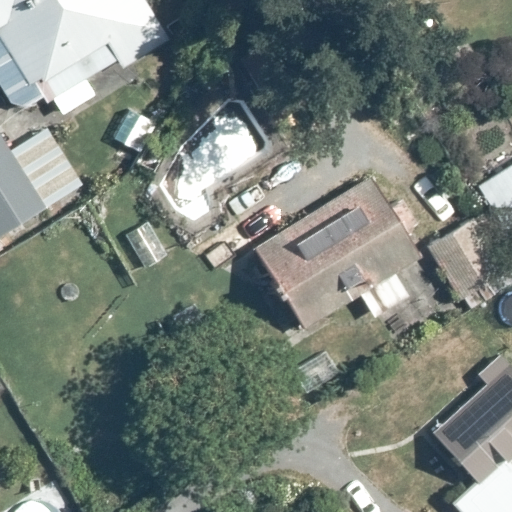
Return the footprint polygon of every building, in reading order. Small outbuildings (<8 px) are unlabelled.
[(0,0),(0,84),(16,111),(38,98),(45,110),(55,104),(61,113),(92,94),(82,78),(116,57),(121,65),(166,38),(143,0),(0,0)] [(0,236),(84,181),(46,123),(6,149),(0,140),(0,236)] [(511,164),(478,180),(505,237),(511,233),(511,164)] [(416,292),(397,261),(429,240),(381,166),(253,248),(301,322),(356,287),(376,317),(416,292)] [(511,262),(475,211),(425,247),(427,249),(426,249),(462,299),(511,263),(511,262)] [(509,511),(511,510),(511,457),(511,456),(511,355),(431,427),(478,479),(454,500),(464,511),(509,511)]
